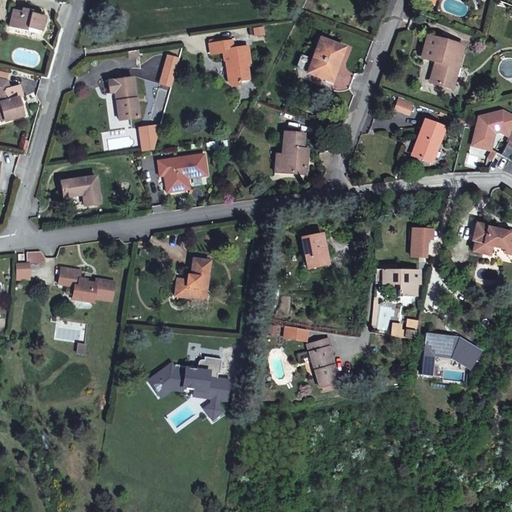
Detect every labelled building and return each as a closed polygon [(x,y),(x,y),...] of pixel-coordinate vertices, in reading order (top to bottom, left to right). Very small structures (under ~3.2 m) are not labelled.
[(26,8),(17,7),(13,26),(44,31),(48,13),(36,10),(36,7),(26,5),(26,8)] [(454,88),(464,47),(428,37),(423,56),(434,59),(441,61),(435,83),(454,88)] [(316,38),(302,71),(326,81),(340,48),(316,38)] [(22,50),(19,53),(19,57),(21,59),(39,62),(41,61),(41,55),(39,53),(22,50)] [(239,62),(222,63),(221,59),(198,61),(199,72),(210,70),(212,79),(218,79),(219,92),(215,94),(220,102),(224,104),(233,103),(232,98),(241,97),(239,83),(242,83),(239,62)] [(441,61),(434,59),(429,81),(435,83),(441,61)] [(0,99),(3,98),(8,116),(25,111),(21,96),(26,94),(23,82),(9,86),(7,77),(0,75),(0,99)] [(128,128),(123,90),(98,92),(100,105),(109,104),(109,111),(107,113),(109,130),(128,128)] [(478,118),(472,142),(489,146),(492,134),(495,135),(500,132),(508,136),(511,126),(511,115),(501,110),(478,118)] [(425,121),(417,139),(422,141),(415,158),(431,165),(445,129),(425,121)] [(279,154),(271,154),(271,174),(292,173),(292,165),(303,165),(302,148),(298,148),(298,133),(279,133),(279,154)] [(489,146),(472,142),(471,147),(491,152),(495,135),(492,134),(489,146)] [(501,157),(509,160),(511,153),(511,135),(509,144),(501,141),(492,164),(497,166),(501,157)] [(411,156),(415,158),(422,141),(417,139),(411,156)] [(170,164),(152,166),(154,182),(159,181),(160,198),(166,198),(168,195),(171,195),(171,197),(181,196),(183,193),(182,185),(202,183),(200,161),(178,163),(179,165),(170,166),(170,164)] [(303,165),(292,165),(292,173),(303,173),(303,165)] [(75,198),(76,211),(93,209),(89,181),(55,185),(57,201),(75,198)] [(412,237),(426,238),(427,235),(432,235),(433,226),(413,225),(412,237)] [(492,249),(508,252),(508,250),(511,250),(511,235),(511,236),(490,230),(490,228),(478,225),(473,242),(475,243),(473,252),(490,257),(492,249)] [(309,269),(329,265),(325,249),(322,233),(302,238),(309,269)] [(412,237),(411,252),(426,253),(426,238),(412,237)] [(27,247),(23,247),(15,248),(14,263),(25,265),(27,247)] [(197,286),(205,287),(210,258),(193,255),(191,270),(185,269),(184,274),(176,273),(173,293),(196,296),(197,286)] [(61,262),(57,277),(73,282),(70,291),(78,294),(80,299),(88,301),(90,296),(107,302),(113,283),(95,277),(93,282),(84,280),(85,277),(77,274),(79,267),(61,262)] [(413,277),(418,277),(419,267),(383,265),(383,262),(374,262),(374,264),(374,275),(395,277),(394,291),(413,291),(413,277)] [(204,298),(205,287),(197,286),(196,296),(204,298)] [(378,327),(388,329),(391,310),(381,307),(378,327)] [(399,337),(418,341),(422,323),(411,321),(409,333),(400,332),(399,337)] [(391,336),(399,337),(400,332),(401,327),(392,326),(391,336)] [(477,361),(488,344),(464,330),(431,326),(428,352),(432,352),(437,347),(458,349),(477,361)] [(342,383),(337,367),(333,352),(336,351),(332,339),(308,347),(322,390),(337,385),(342,383)] [(66,341),(63,349),(70,352),(73,343),(66,341)] [(154,397),(164,390),(167,388),(179,390),(192,392),(192,388),(204,390),(203,400),(208,401),(217,402),(225,404),(229,383),(216,381),(217,374),(218,375),(220,361),(205,359),(204,362),(198,361),(197,367),(196,372),(168,368),(168,364),(143,382),(154,397)] [(196,372),(197,367),(168,364),(168,368),(196,372)] [(167,388),(164,390),(154,397),(156,399),(168,392),(178,394),(179,390),(167,388)] [(191,398),(203,400),(204,390),(192,388),(192,392),(191,398)] [(185,405),(169,416),(162,420),(171,432),(190,419),(194,416),(185,405)] [(221,414),(216,408),(208,407),(202,412),(211,422),(221,414)]
